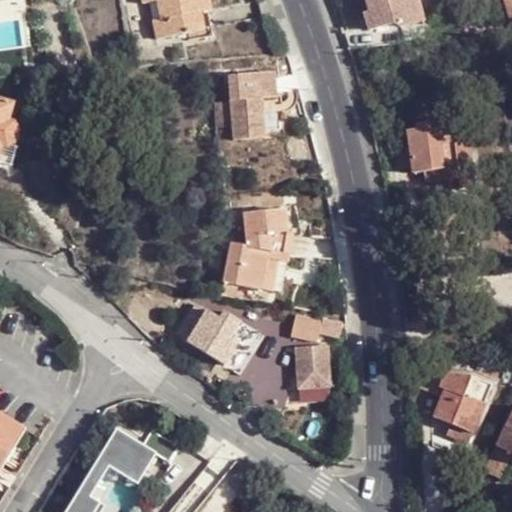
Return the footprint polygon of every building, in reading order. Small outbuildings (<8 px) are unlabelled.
[(141,0),(143,0),(156,0),(160,15),(151,16),(157,39),(203,28),(196,0),(141,0)] [(374,38),(379,36),(404,28),(425,23),(417,0),(357,0),(360,6),(367,3),(373,19),(368,21),(374,38)] [(511,0),(503,0),(511,26),(511,25),(511,0)] [(365,22),(368,21),(373,19),(367,3),(360,6),(365,22)] [(404,28),(379,36),(381,43),(406,36),(404,28)] [(354,48),(365,47),(371,48),(365,30),(349,35),(354,48)] [(274,72),(230,75),(232,101),(216,102),(220,127),(234,126),(235,140),(264,138),(285,136),(282,96),(276,97),(274,72)] [(0,99),(0,140),(8,116),(11,104),(0,99)] [(8,116),(0,140),(0,144),(4,146),(11,141),(17,125),(13,117),(8,116)] [(413,148),(414,166),(415,173),(458,168),(460,176),(465,175),(466,170),(466,167),(473,167),(472,149),(462,140),(461,128),(457,124),(441,127),(440,121),(420,124),(420,129),(411,130),(413,148)] [(401,168),(414,166),(413,148),(400,150),(401,168)] [(232,244),(222,297),(235,296),(238,287),(262,292),(264,272),(275,272),(276,262),(286,264),(292,233),(286,232),(285,210),(246,211),(246,243),(232,244)] [(264,272),(262,292),(272,293),(275,272),(264,272)] [(217,318),(193,301),(184,314),(189,317),(180,329),(190,336),(188,341),(223,365),(236,349),(228,344),(235,334),(242,340),(251,348),(261,335),(223,310),(217,318)] [(321,335),(323,320),(296,316),(293,337),(320,341),(321,335)] [(341,338),(344,323),(326,320),(323,320),(321,335),(341,338)] [(236,349),(242,340),(235,334),(228,344),(236,349)] [(328,347),(297,350),(300,391),(331,388),(328,347)] [(453,426),(474,437),(497,386),(465,371),(462,379),(448,372),(453,366),(436,358),(425,382),(447,392),(443,400),(433,421),(451,430),(453,426)] [(422,389),(443,400),(447,392),(425,382),(422,389)] [(0,453),(18,424),(0,413),(0,453)] [(511,415),(497,446),(510,452),(508,456),(511,457),(511,415)] [(0,471),(26,429),(18,424),(0,453),(0,471)] [(470,447),(474,437),(453,426),(451,430),(448,436),(470,447)] [(148,450),(121,433),(72,511),(108,511),(109,510),(94,501),(113,471),(129,481),(135,472),(148,480),(161,459),(175,468),(185,452),(157,435),(148,450)] [(510,452),(497,446),(486,471),(502,479),(511,459),(511,457),(508,456),(510,452)] [(148,480),(135,472),(129,481),(142,489),(148,480)]
